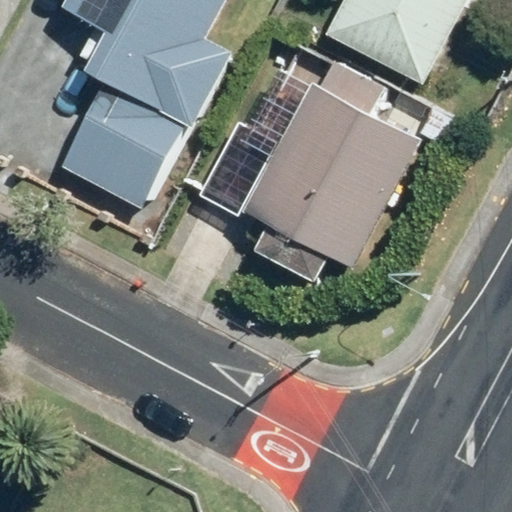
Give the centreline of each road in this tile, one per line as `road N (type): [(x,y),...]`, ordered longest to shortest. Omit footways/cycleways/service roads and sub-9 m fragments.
road 1 (residential): [(0,269),(439,503)]
road 2 (tertiary): [(511,373),(439,503)]
